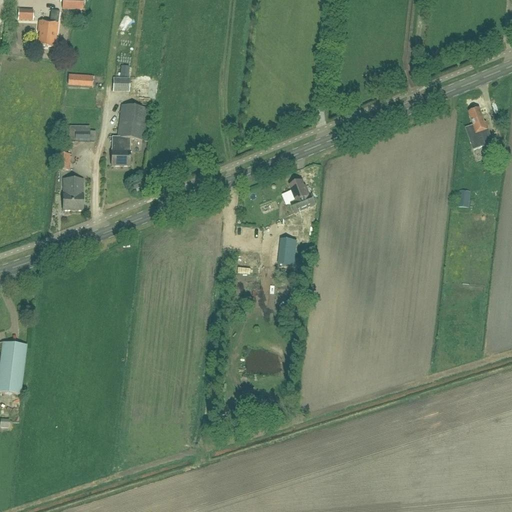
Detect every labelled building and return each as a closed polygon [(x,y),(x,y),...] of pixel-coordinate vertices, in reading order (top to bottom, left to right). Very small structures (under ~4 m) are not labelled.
[(82,13),(82,0),(61,0),(61,11),(82,13)] [(33,23),(33,12),(18,11),(17,22),(33,23)] [(55,42),(59,14),(51,12),(49,24),(39,23),(37,34),(39,34),(37,48),(52,50),(53,42),(55,42)] [(127,79),(128,69),(120,68),(119,79),(127,79)] [(92,89),(92,78),(68,77),(67,88),(92,89)] [(128,93),(128,81),(113,80),(112,92),(128,93)] [(142,142),(146,110),(121,107),(117,139),(112,139),(111,151),(111,168),(129,169),(130,154),(129,154),(129,141),(142,142)] [(474,128),(466,131),(473,151),(492,145),(488,132),(489,131),(486,124),(484,124),(479,110),(469,114),(474,128)] [(89,133),(89,128),(69,128),(69,143),(95,143),(95,133),(89,133)] [(57,172),(70,172),(70,157),(57,157),(57,172)] [(82,197),(83,181),(62,181),(63,196),(62,196),(62,213),(82,213),(83,197),(82,197)] [(311,197),(309,198),(307,192),(306,192),(302,182),(290,187),(296,203),(291,205),(294,215),(315,207),(311,197)] [(133,192),(142,188),(140,183),(131,187),(133,192)] [(470,194),(460,193),(458,209),(469,210),(470,194)] [(278,266),(294,268),(297,243),(281,241),(278,266)] [(0,345),(0,351),(1,351),(0,359),(0,394),(20,397),(26,348),(2,345),(0,345)] [(0,423),(0,430),(8,431),(8,424),(0,423)]
